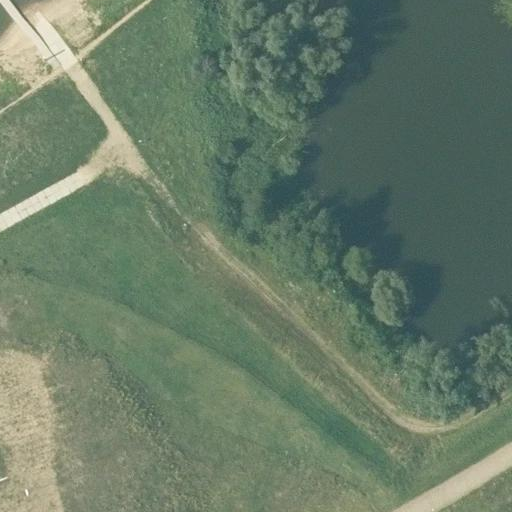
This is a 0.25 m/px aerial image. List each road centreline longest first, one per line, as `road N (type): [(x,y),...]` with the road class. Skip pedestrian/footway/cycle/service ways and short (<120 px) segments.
road 1 (track): [(129,148),(224,272),(304,324),(360,380)]
road 2 (track): [(511,387),(462,422),(418,425),(360,380)]
road 3 (track): [(27,6),(129,148)]
road 4 (track): [(0,220),(129,148)]
